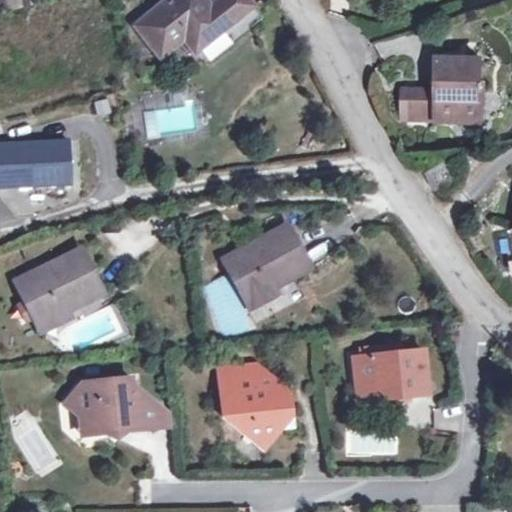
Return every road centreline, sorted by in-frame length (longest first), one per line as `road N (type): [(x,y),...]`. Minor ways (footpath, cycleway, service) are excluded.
road 1 (residential): [(131,491),(469,484),(486,310)]
road 2 (residential): [(486,310),(441,253),(310,0)]
